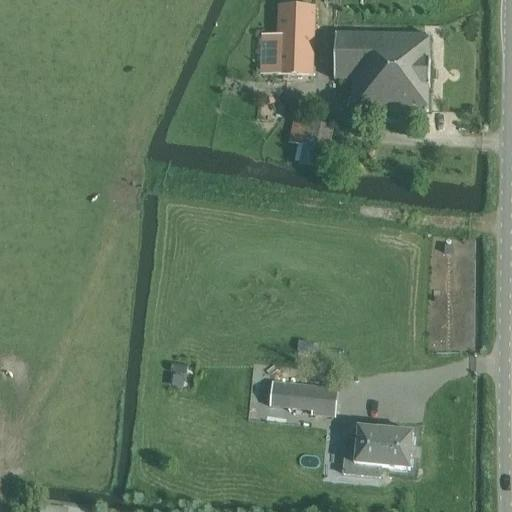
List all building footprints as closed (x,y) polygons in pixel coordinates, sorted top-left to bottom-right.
[(314,81),(317,10),(278,9),(275,79),(314,81)] [(429,113),(431,37),(336,36),(336,80),(354,80),(353,111),(429,113)] [(308,124),(307,125),(302,148),(299,167),(325,172),(334,129),(308,124)] [(338,392),(292,387),(290,412),(312,414),(312,418),(336,420),(338,392)] [(412,434),(358,428),(354,464),(408,470),(412,434)]
